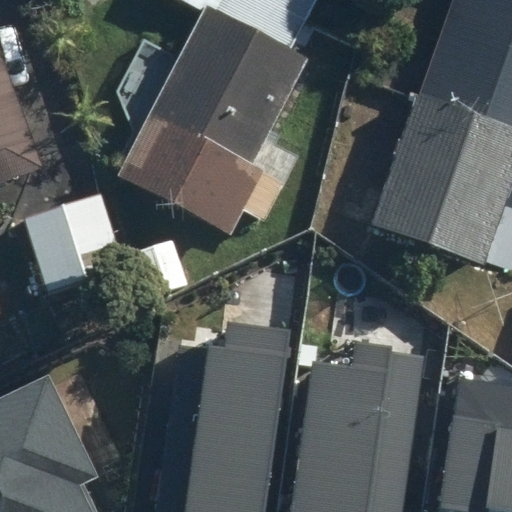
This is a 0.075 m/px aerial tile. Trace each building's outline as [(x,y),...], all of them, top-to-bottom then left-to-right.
[(1,0),(0,0),(0,194),(64,171),(1,0)] [(147,0),(185,17),(104,199),(224,253),(236,225),(260,236),(281,191),(246,175),(300,54),(294,51),(316,2),(311,0),(147,0)] [(511,0),(432,0),(353,239),(478,281),(511,180),(511,0)] [(111,270),(89,187),(5,209),(26,292),(111,270)] [(179,305),(164,511),(271,511),(286,313),(179,305)] [(397,511),(406,336),(297,331),(288,511),(397,511)] [(444,494),(493,495),(492,511),(511,511),(511,371),(447,370),(444,494)] [(0,394),(8,390),(0,373),(0,394)] [(23,384),(0,395),(0,511),(66,511),(63,505),(80,496),(23,384)]
